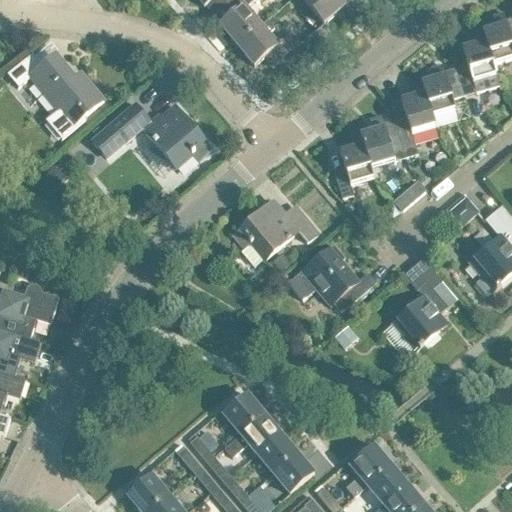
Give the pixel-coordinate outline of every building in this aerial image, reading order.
[(234,0),(195,0),(204,10),(207,8),(215,17),(234,0)] [(237,49),(261,28),(246,10),(257,1),(256,0),(234,0),(215,17),(222,26),(220,28),(237,49)] [(324,27),(344,10),(336,0),(306,0),(303,2),(311,12),(324,27)] [(336,0),(344,10),(355,0),(336,0)] [(511,20),(505,23),(503,16),(492,19),(495,30),(484,33),(495,69),(496,69),(511,64),(511,20)] [(278,48),(269,37),(275,32),(267,23),(261,28),(237,49),(254,69),(268,57),(276,67),(298,48),(290,38),(278,48)] [(495,69),(484,33),(472,36),(474,47),(462,50),(467,68),(456,71),(465,100),(502,89),(496,69),(495,69)] [(42,69),(34,57),(17,68),(8,75),(19,88),(29,79),(72,130),(88,116),(104,103),(80,76),(73,82),(54,59),(42,69)] [(444,74),(442,68),(431,71),(434,82),(422,85),(434,120),(457,114),(454,103),(465,100),(456,71),(444,74)] [(407,161),(419,157),(413,137),(437,130),(434,120),(422,85),(411,89),(414,99),(401,103),(406,120),(396,123),(407,161)] [(149,126),(150,125),(135,107),(92,144),(107,162),(125,146),(142,131),(177,172),(193,158),(198,164),(211,153),(206,147),(206,146),(175,110),(152,129),(149,126)] [(383,126),(381,120),(370,123),(373,134),(361,137),(372,172),(395,165),(407,161),(396,123),(383,126)] [(342,202),(354,199),(352,189),(375,182),(372,172),(361,137),(349,140),(352,151),(340,154),(345,171),(334,174),(342,202)] [(459,233),(480,216),(466,200),(446,218),(459,233)] [(234,238),(245,252),(242,255),(254,270),(263,262),(264,264),(298,236),(307,246),(318,237),(300,216),(290,224),(274,205),(234,238)] [(501,241),(470,267),(482,280),(475,286),(486,299),(491,295),(492,296),(501,289),(500,287),(511,277),(511,219),(502,209),(486,223),(494,233),(501,241)] [(376,286),(368,276),(358,285),(341,265),(345,261),(334,248),(330,252),(318,261),(302,275),(288,287),(302,304),(316,292),(331,310),(338,304),(344,313),(361,299),(376,286)] [(281,275),(290,267),(282,257),(273,265),(281,275)] [(439,318),(448,311),(427,285),(418,293),(424,301),(391,328),(415,357),(424,349),(423,348),(447,327),(439,318)] [(37,289),(34,288),(30,288),(27,291),(24,299),(3,292),(0,300),(0,334),(41,347),(41,346),(39,345),(39,343),(31,340),(36,323),(50,328),(59,301),(42,296),(40,292),(37,289)] [(345,353),(358,341),(347,328),(334,340),(345,353)] [(35,365),(41,347),(0,334),(0,376),(26,384),(26,383),(23,382),(24,380),(16,378),(21,361),(35,365)] [(20,402),(26,384),(0,376),(0,418),(10,421),(11,420),(8,420),(9,417),(0,415),(6,398),(20,402)] [(241,439),(265,418),(247,398),(223,418),(240,438),(241,439)] [(0,438),(5,440),(10,421),(0,418),(0,438)] [(257,458),(281,438),(265,418),(241,439),(240,438),(225,452),(232,460),(248,447),(257,458)] [(273,478),(298,457),(281,438),(257,458),(273,478)] [(207,467),(214,461),(210,456),(197,440),(190,446),(202,462),(207,467)] [(367,490),(368,490),(385,476),(392,470),(374,449),(350,470),(359,480),(346,491),(354,500),(367,490)] [(194,476),(201,471),(184,451),(178,457),(194,476)] [(290,497),(314,477),(298,457),(273,478),(290,497)] [(224,486),(231,480),(214,461),(207,467),(224,486)] [(384,510),(405,492),(408,489),(392,470),(385,476),(368,490),(384,510)] [(211,496),(218,490),(201,471),(194,476),(211,496)] [(138,511),(152,511),(169,498),(152,479),(128,499),(138,511)] [(241,506),(248,500),(231,480),(224,486),(241,506)] [(341,511),(342,511),(324,491),(321,487),(314,493),(318,497),(329,511),(341,511)] [(386,511),(421,511),(425,509),(408,489),(405,492),(384,510),(386,511)] [(224,511),(232,511),(235,510),(218,490),(211,496),(224,511)] [(180,511),(169,498),(152,511),(180,511)] [(246,511),(258,511),(248,500),(241,506),(244,510),(246,511)] [(320,511),(312,502),(305,508),(307,511),(320,511)]
